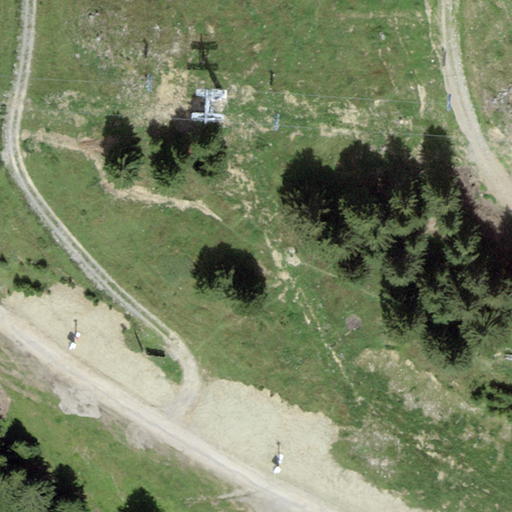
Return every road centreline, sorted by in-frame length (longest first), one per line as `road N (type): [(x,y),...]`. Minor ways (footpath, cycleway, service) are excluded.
road 1 (track): [(30,0),(15,126),(19,155),(41,201),(88,261),(188,358),(189,393),(163,421)]
road 2 (track): [(330,511),(241,471),(0,319)]
road 3 (track): [(449,0),(458,92),(511,179)]
